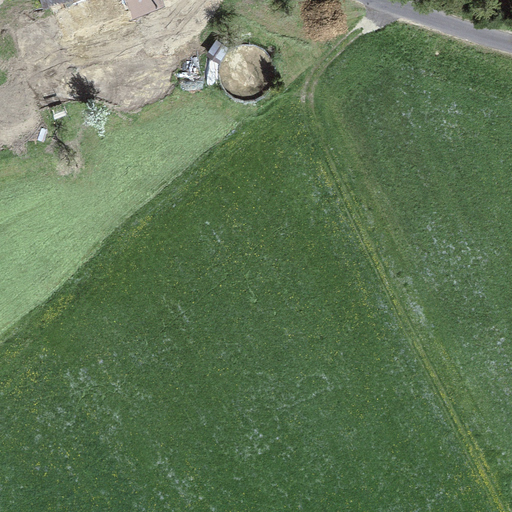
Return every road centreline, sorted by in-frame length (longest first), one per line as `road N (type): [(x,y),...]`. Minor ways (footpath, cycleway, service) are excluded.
road 1 (track): [(389,3),(333,55),(315,101),(322,131),(506,511)]
road 2 (unclassified): [(381,0),(511,42)]
